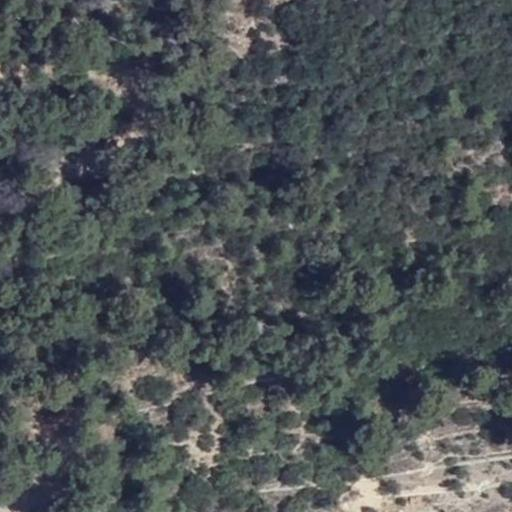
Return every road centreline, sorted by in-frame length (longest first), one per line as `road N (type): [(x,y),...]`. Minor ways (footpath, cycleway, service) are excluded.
road 1 (track): [(0,200),(140,138),(144,94),(93,70),(0,60)]
road 2 (track): [(0,505),(32,493),(58,443),(0,428)]
